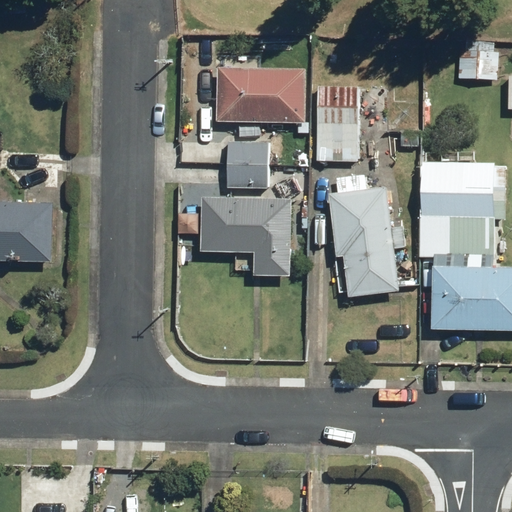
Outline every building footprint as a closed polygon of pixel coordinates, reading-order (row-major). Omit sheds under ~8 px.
[(499,44),(460,42),(458,82),(497,84),(499,44)] [(217,70),(216,124),(305,125),(305,71),(217,70)] [(359,89),(319,89),(317,161),(358,162),(359,89)] [(369,95),(369,123),(384,123),(384,96),(369,95)] [(269,144),(229,143),(228,190),(268,191),(269,144)] [(388,156),(388,172),(414,172),(415,157),(388,156)] [(420,196),(420,258),(494,260),(495,205),(505,205),(505,189),(495,189),(495,165),(422,164),(420,196)] [(392,176),(392,192),(417,193),(418,176),(392,176)] [(386,190),(329,197),(337,259),(343,258),(348,300),(399,293),(394,250),(405,249),(402,229),(391,231),(386,190)] [(291,201),(202,200),(201,254),(254,255),(254,277),(290,278),(291,201)] [(54,206),(0,203),(0,263),(52,265),(54,206)] [(511,243),(502,244),(502,262),(511,261),(511,243)] [(511,270),(433,269),(432,332),(511,332),(511,270)]
